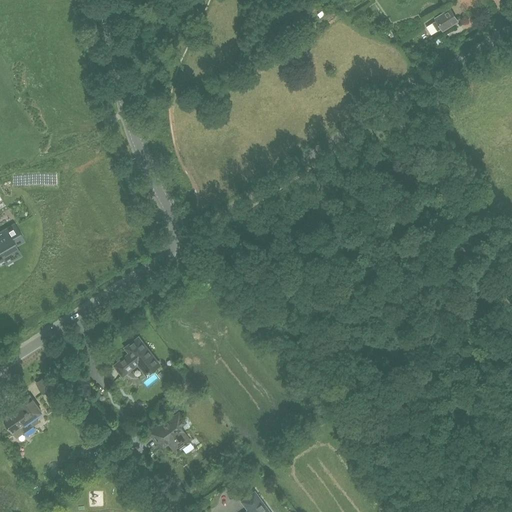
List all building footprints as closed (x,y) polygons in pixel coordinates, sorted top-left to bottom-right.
[(449,9),(435,19),(436,21),(432,24),(437,31),(441,28),(442,30),(457,21),(449,9)] [(0,266),(20,255),(16,248),(14,245),(22,240),(13,224),(5,229),(7,232),(4,233),(5,236),(0,239),(0,266)] [(138,364),(147,375),(160,364),(139,337),(126,348),(130,353),(115,365),(123,375),(138,364)] [(183,391),(193,385),(187,376),(177,383),(183,391)] [(54,387),(45,393),(49,399),(58,392),(54,387)] [(40,422),(36,416),(41,412),(30,395),(17,404),(20,408),(3,420),(12,432),(20,427),(24,433),(40,422)] [(176,453),(191,442),(181,427),(187,423),(179,413),(161,426),(160,425),(149,433),(158,444),(160,442),(163,447),(169,443),(176,453)] [(269,511),(255,492),(243,501),(249,511),(247,511),(269,511)]
